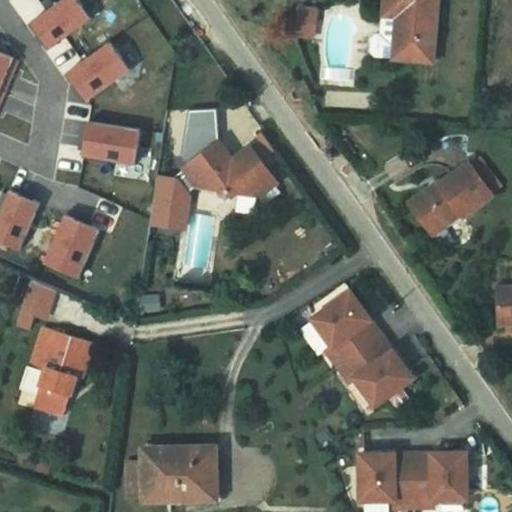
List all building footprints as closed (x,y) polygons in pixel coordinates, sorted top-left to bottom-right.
[(77,0),(61,0),(31,22),(41,35),(50,49),(92,20),(77,0)] [(386,0),(385,14),(399,16),(395,58),(433,61),(438,0),(386,0)] [(385,14),(383,14),(382,34),(378,34),(374,37),(372,52),(376,56),(395,58),(399,16),(385,14)] [(108,43),(67,72),(77,86),(87,101),(129,72),(108,43)] [(15,58),(0,51),(0,88),(7,92),(10,85),(14,75),(8,73),(15,58)] [(187,126),(219,123),(219,107),(190,109),(187,126)] [(142,129),(90,121),(87,140),(84,156),(136,164),(142,129)] [(214,146),(220,141),(219,123),(187,126),(182,154),(185,158),(194,151),(210,139),(214,146)] [(210,139),(194,151),(199,157),(214,146),(210,139)] [(189,164),(184,168),(188,172),(198,187),(219,190),(227,201),(239,193),(259,196),(278,182),(252,146),(234,159),(220,141),(214,146),(199,157),(194,151),(185,158),(189,164)] [(464,216),(494,194),(470,162),(441,183),(440,181),(411,203),(434,234),(462,213),(464,216)] [(198,187),(188,172),(179,179),(164,177),(157,221),(184,225),(189,193),(198,187)] [(10,190),(0,213),(0,240),(20,250),(41,203),(24,196),(10,190)] [(66,214),(45,263),(80,278),(101,229),(78,219),(66,214)] [(55,289),(32,279),(23,309),(34,312),(46,316),(55,289)] [(511,286),(499,287),(499,324),(511,324),(511,286)] [(352,291),(314,318),(334,346),(356,378),(376,405),(389,396),(401,387),(414,378),(394,349),(388,354),(366,324),(372,319),(352,291)] [(34,312),(23,309),(18,324),(30,328),(34,312)] [(394,349),(372,319),(366,324),(388,354),(394,349)] [(64,393),(72,395),(76,381),(82,378),(94,342),(45,326),(32,367),(28,365),(21,388),(39,394),(36,405),(53,410),(56,405),(61,398),(64,393)] [(356,378),(334,346),(327,350),(350,382),(356,378)] [(401,387),(389,396),(398,408),(410,399),(401,387)] [(53,410),(66,414),(72,395),(64,393),(61,398),(56,405),(53,410)] [(216,446),(145,448),(145,462),(131,462),(131,494),(146,494),(146,500),(183,499),(183,492),(217,491),(216,446)] [(396,453),(361,453),(362,500),(396,500),(396,507),(435,507),(435,499),(469,499),(468,452),(433,452),(433,460),(396,460),(396,453)] [(433,452),(396,453),(396,460),(433,460),(433,452)] [(54,460),(41,456),(38,465),(51,469),(54,460)]
